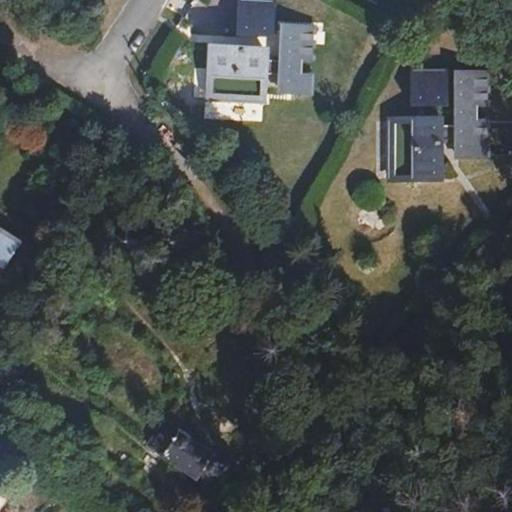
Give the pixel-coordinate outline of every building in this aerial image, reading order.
[(271,34),(274,3),(244,1),(242,32),(271,34)] [(211,98),(262,101),(264,73),(283,75),(283,92),(311,94),(312,77),(301,76),(302,58),(314,58),(316,29),(287,26),(285,60),(267,58),(267,52),(218,48),(216,68),(213,68),(211,98)] [(418,72),(418,102),(448,102),(449,72),(418,72)] [(393,124),(393,178),(429,178),(429,173),(446,173),(447,147),(464,148),(465,161),(493,160),(492,125),(480,124),(480,108),(493,108),(493,77),(464,77),(464,128),(447,128),(447,124),(393,124)] [(105,229),(84,216),(61,251),(57,257),(77,270),(105,229)] [(0,270),(16,246),(0,234),(0,270)] [(7,333),(0,343),(0,370),(7,359),(14,363),(26,345),(7,333)] [(186,470),(218,490),(235,463),(215,450),(218,446),(194,431),(189,438),(177,431),(175,434),(161,425),(148,446),(175,463),(171,469),(182,477),(186,470)]
